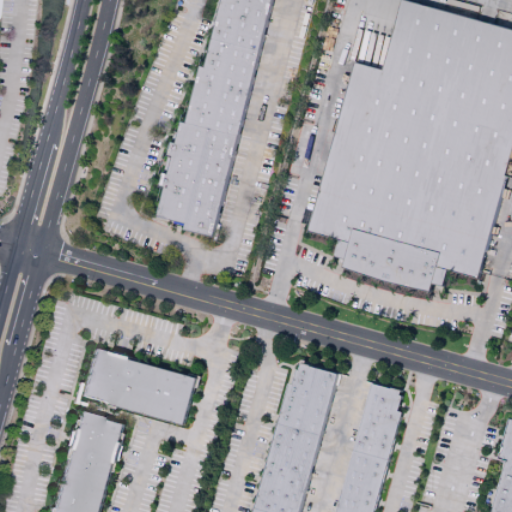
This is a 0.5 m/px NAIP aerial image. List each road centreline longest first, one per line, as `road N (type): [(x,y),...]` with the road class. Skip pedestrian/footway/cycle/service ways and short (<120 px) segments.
road 1 (tertiary): [(37,251),(511,384)]
road 2 (tertiary): [(0,385),(107,0)]
road 3 (tertiary): [(85,0),(0,310)]
